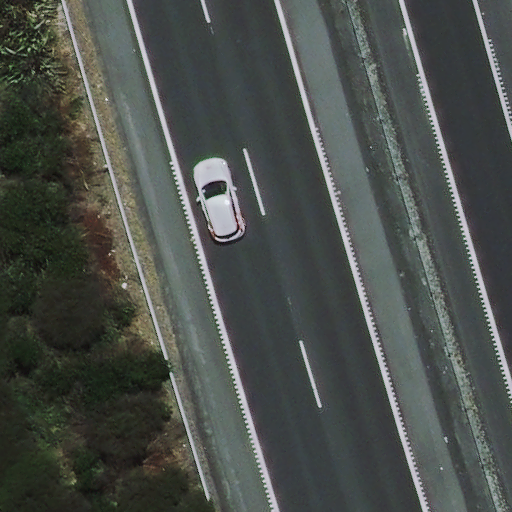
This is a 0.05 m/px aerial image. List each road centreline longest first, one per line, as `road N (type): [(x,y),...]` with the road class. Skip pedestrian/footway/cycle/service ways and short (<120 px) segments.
road 1 (motorway): [(354,511),(213,0)]
road 2 (motorway): [(474,0),(511,132)]
